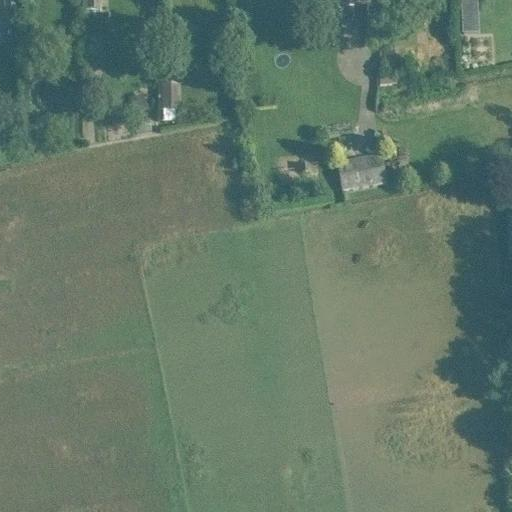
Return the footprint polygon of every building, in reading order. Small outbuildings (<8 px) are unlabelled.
[(4,0),(4,15),(20,16),(20,0),(4,0)] [(87,0),(87,13),(100,13),(100,0),(87,0)] [(461,0),(461,4),(462,13),(479,12),(478,0),(461,0)] [(437,65),(424,65),(424,77),(437,77),(437,65)] [(42,74),(26,72),(23,91),(39,93),(42,74)] [(396,80),(379,82),(379,89),(396,88),(396,80)] [(337,165),(342,194),(387,186),(382,157),(337,165)]
